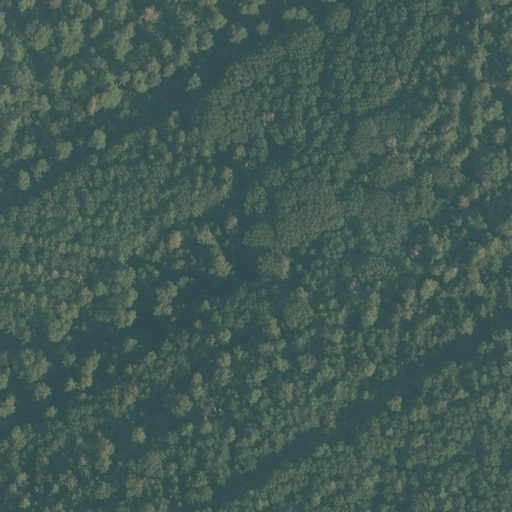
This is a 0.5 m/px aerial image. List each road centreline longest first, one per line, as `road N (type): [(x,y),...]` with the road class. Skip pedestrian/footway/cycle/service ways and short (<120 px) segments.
road 1 (track): [(480,205),(332,313),(0,491)]
road 2 (track): [(359,0),(0,220)]
road 3 (track): [(197,96),(245,188),(312,224),(364,230),(454,208),(511,206)]
road 4 (track): [(511,337),(232,511)]
